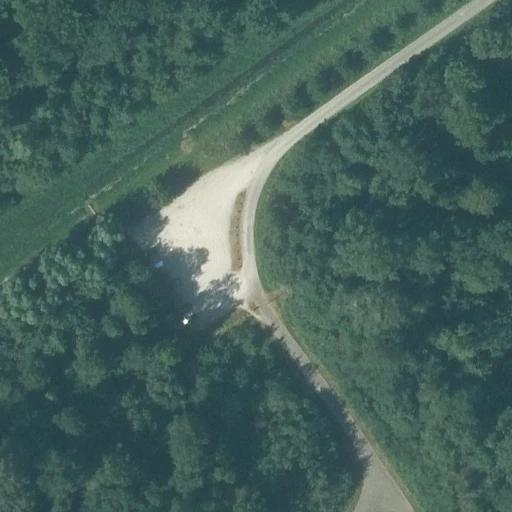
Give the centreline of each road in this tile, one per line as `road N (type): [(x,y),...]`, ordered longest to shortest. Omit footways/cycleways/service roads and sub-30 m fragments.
road 1 (unclassified): [(390,500),(255,298),(248,212),(264,164),(486,0)]
road 2 (track): [(225,188),(189,176),(155,177),(0,285)]
